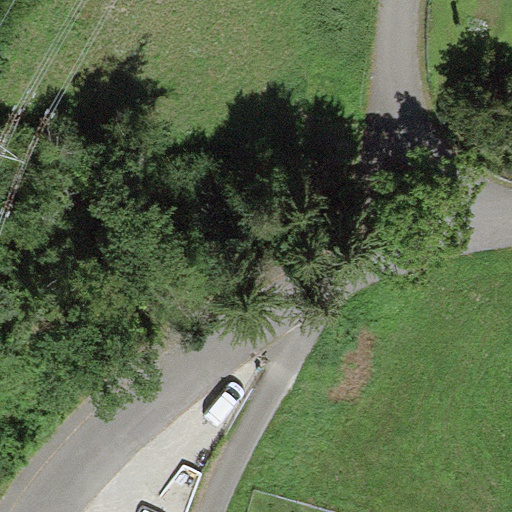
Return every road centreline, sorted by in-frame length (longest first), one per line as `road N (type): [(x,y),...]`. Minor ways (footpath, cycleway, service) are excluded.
road 1 (unclassified): [(36,511),(200,358),(354,263),(436,231),(511,221)]
road 2 (track): [(397,0),(392,142),(354,263)]
